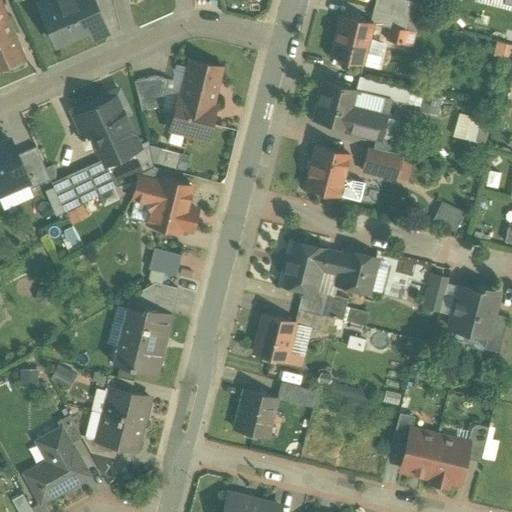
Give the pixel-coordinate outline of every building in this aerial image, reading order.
[(0,0),(0,22),(8,19),(0,0)] [(93,0),(56,0),(72,37),(103,23),(93,0)] [(412,2),(403,0),(375,0),(373,10),(382,13),(408,20),(412,2)] [(408,20),(382,13),(379,25),(390,28),(390,27),(405,31),(408,20)] [(373,24),(340,16),(339,19),(338,19),(335,31),(336,31),(330,57),(363,65),(373,24)] [(8,19),(0,22),(0,68),(8,65),(9,69),(23,63),(21,59),(23,58),(7,20),(9,20),(8,19)] [(405,31),(390,27),(390,28),(386,41),(404,45),(408,31),(405,31)] [(223,68),(190,60),(188,67),(178,65),(173,82),(183,85),(180,98),(180,99),(213,107),(223,68)] [(158,75),(134,81),(141,111),(162,106),(168,79),(158,77),(158,75)] [(392,85),(359,77),(356,90),(355,91),(385,99),(388,100),(392,85)] [(356,90),(324,82),(314,121),(345,129),(346,129),(355,91),(356,90)] [(385,99),(355,91),(346,129),(345,129),(345,130),(381,139),(386,117),(381,116),(385,99)] [(122,94),(105,102),(103,97),(72,111),(90,150),(103,144),(110,158),(111,161),(132,152),(140,148),(140,147),(126,116),(131,114),(122,94)] [(213,107),(180,99),(180,98),(178,98),(170,130),(188,135),(190,137),(200,140),(202,138),(207,139),(215,107),(213,107)] [(452,134),(483,143),(489,120),(459,111),(452,134)] [(148,143),(140,147),(140,148),(132,152),(139,173),(140,175),(154,167),(154,163),(149,145),(148,143)] [(20,162),(12,144),(0,149),(0,193),(29,181),(26,176),(28,175),(22,162),(20,162)] [(180,154),(149,145),(154,163),(176,169),(180,154)] [(350,155),(315,146),(305,187),(339,196),(344,177),(350,155)] [(401,158),(368,150),(362,171),(395,180),(401,158)] [(111,161),(110,158),(105,161),(110,173),(116,170),(122,181),(139,173),(132,152),(111,161)] [(104,161),(87,169),(99,195),(123,184),(122,181),(116,170),(110,173),(105,161),(104,161)] [(154,167),(140,175),(139,178),(158,183),(159,179),(161,169),(154,167)] [(87,169),(52,184),(65,212),(99,195),(87,169)] [(364,183),(344,177),(339,196),(359,201),(364,183)] [(193,187),(159,179),(158,183),(139,178),(134,199),(145,201),(144,205),(147,210),(151,211),(148,223),(182,232),(183,228),(192,231),(197,209),(188,207),(193,187)] [(433,218),(456,228),(464,210),(441,200),(433,218)] [(511,246),(511,230),(506,229),(502,244),(511,246)] [(325,250),(291,241),(280,284),(302,290),(301,296),(302,296),(312,299),(314,293),(315,291),(325,251),(325,250)] [(343,255),(325,251),(315,291),(329,294),(335,296),(338,285),(367,292),(376,258),(360,254),(358,251),(348,249),(344,251),(343,255)] [(174,258),(158,254),(154,270),(170,274),(174,258)] [(448,278),(434,274),(425,309),(439,312),(448,278)] [(178,288),(156,283),(129,298),(126,308),(143,312),(144,307),(171,314),(178,288)] [(460,287),(448,284),(441,311),(453,314),(460,287)] [(476,291),(460,287),(453,314),(449,328),(487,337),(488,338),(494,314),(493,314),(498,293),(477,287),(476,291)] [(329,294),(315,291),(314,293),(312,299),(302,296),(301,296),(298,309),(323,316),(329,294)] [(335,296),(329,294),(323,316),(335,319),(342,320),(347,299),(335,296)] [(143,312),(126,308),(112,363),(157,375),(163,353),(161,353),(171,314),(144,307),(143,312)] [(323,316),(298,309),(295,323),(294,324),(331,334),(335,319),(323,316)] [(368,314),(349,309),(346,321),(365,326),(368,314)] [(508,318),(494,314),(488,338),(487,337),(484,349),(499,353),(508,318)] [(295,323),(264,315),(254,353),(285,361),(294,324),(295,323)] [(134,381),(109,375),(106,388),(111,389),(131,393),(134,381)] [(319,392),(281,382),(277,398),(315,408),(319,392)] [(131,393),(111,389),(105,414),(144,424),(150,398),(131,393)] [(277,398),(245,390),(235,430),(267,438),(277,398)] [(400,413),(392,442),(406,445),(410,429),(412,429),(415,416),(400,413)] [(105,414),(103,414),(97,439),(97,440),(118,446),(136,450),(142,424),(144,425),(144,424),(105,414)] [(81,435),(69,415),(57,422),(60,428),(61,428),(71,444),(82,438),(81,435)] [(412,429),(410,429),(406,445),(400,470),(420,474),(419,476),(427,478),(441,423),(440,423),(437,435),(412,429)] [(455,440),(438,436),(441,423),(427,478),(432,479),(431,482),(447,486),(448,481),(459,484),(465,459),(468,447),(466,447),(458,444),(455,440)] [(477,424),(471,428),(466,447),(468,447),(465,459),(480,462),(489,427),(477,424)] [(71,444),(61,428),(60,428),(37,441),(48,461),(25,474),(41,503),(89,476),(73,447),(73,448),(71,444)] [(118,446),(97,440),(97,439),(81,435),(82,438),(90,453),(115,459),(118,446)] [(278,511),(280,506),(228,494),(224,511),(278,511)] [(29,511),(21,495),(8,502),(12,511),(29,511)]
